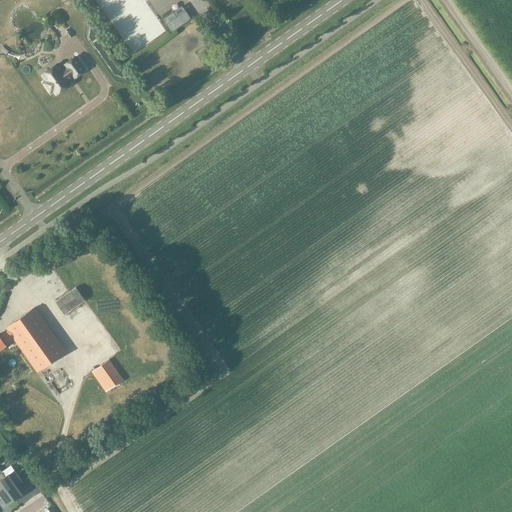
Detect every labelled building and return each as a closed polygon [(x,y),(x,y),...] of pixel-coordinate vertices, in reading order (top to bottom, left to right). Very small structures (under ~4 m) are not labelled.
[(173,12),(162,19),(171,32),(190,19),(185,11),(176,17),(173,12)] [(53,90),(56,94),(70,84),(67,79),(72,75),(74,78),(85,70),(75,57),(64,64),(67,67),(61,71),(56,65),(42,74),(46,80),(43,83),(50,93),(53,90)] [(64,315),(85,300),(75,287),(55,302),(64,315)] [(4,343),(12,337),(36,371),(65,350),(34,307),(5,327),(7,330),(0,334),(0,348),(5,344),(4,343)] [(109,359),(92,371),(106,392),(123,379),(109,359)] [(48,376),(57,385),(65,377),(55,368),(48,376)] [(21,494),(16,486),(22,481),(14,470),(5,477),(2,472),(0,473),(0,479),(14,499),(21,494)] [(0,496),(1,496),(6,504),(14,499),(0,479),(0,496)]
